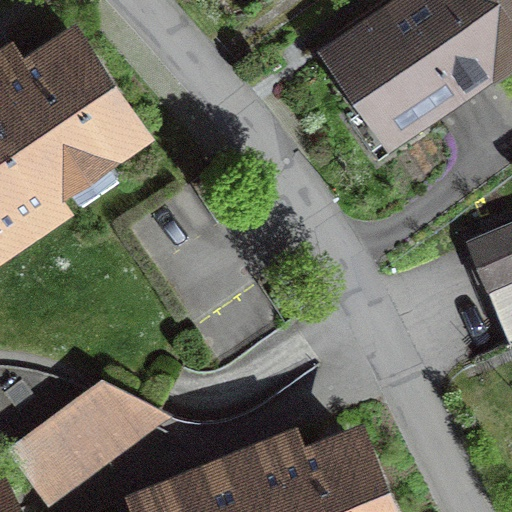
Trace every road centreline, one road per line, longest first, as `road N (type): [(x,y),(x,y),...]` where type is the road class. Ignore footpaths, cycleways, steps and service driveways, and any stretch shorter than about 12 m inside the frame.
road 1 (residential): [(467,511),(374,307),(289,173),(127,0)]
road 2 (unknown): [(404,374),(100,511)]
